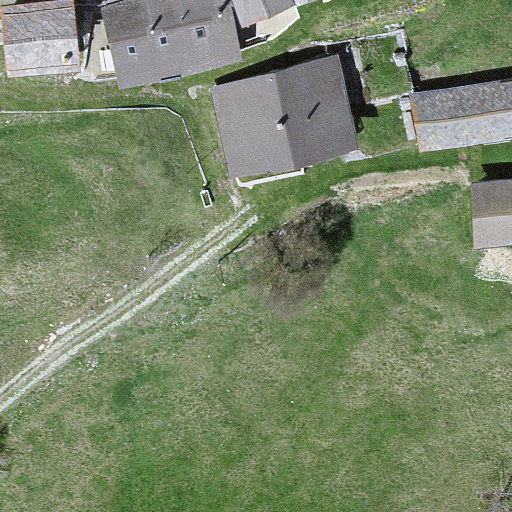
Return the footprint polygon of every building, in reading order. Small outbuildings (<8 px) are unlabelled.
[(149,0),(124,0),(91,11),(108,87),(173,71),(149,0)] [(149,0),(173,71),(222,55),(204,0),(149,0)] [(279,0),(220,0),(229,24),(282,6),(279,0)] [(52,10),(0,13),(0,75),(57,71),(52,10)] [(329,59),(207,94),(221,173),(342,154),(329,59)] [(511,88),(405,101),(412,156),(511,144),(511,88)] [(511,189),(458,193),(462,255),(511,252),(511,189)]
